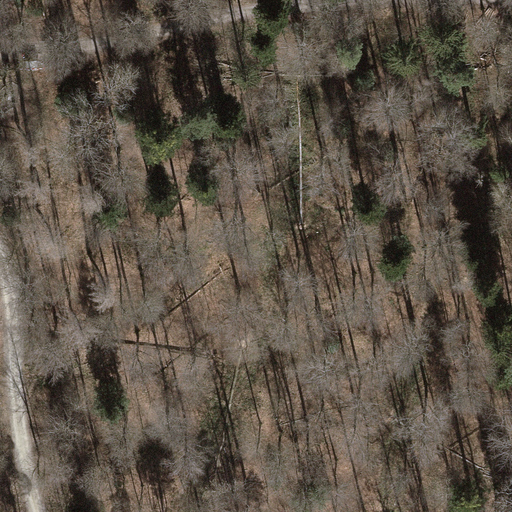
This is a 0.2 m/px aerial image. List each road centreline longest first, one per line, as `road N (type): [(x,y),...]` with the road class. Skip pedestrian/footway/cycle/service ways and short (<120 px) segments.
road 1 (track): [(328,0),(0,56)]
road 2 (track): [(39,511),(17,407),(12,287),(0,245)]
